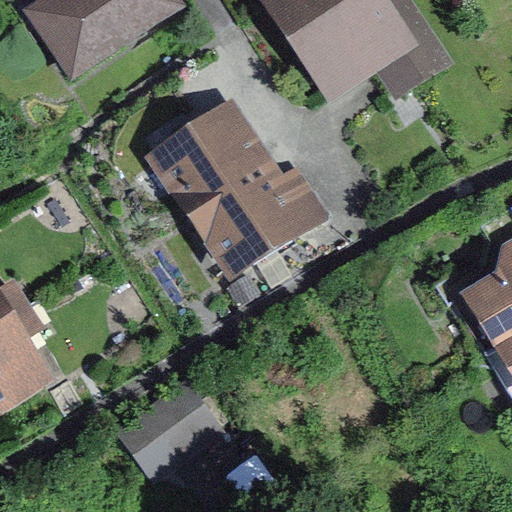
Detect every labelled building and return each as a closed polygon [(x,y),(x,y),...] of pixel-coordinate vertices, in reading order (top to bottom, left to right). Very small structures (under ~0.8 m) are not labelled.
[(183,12),(174,0),(44,0),(20,17),(68,89),(183,12)] [(454,64),(410,0),(388,0),(379,6),(375,0),(245,0),(323,115),(375,80),(392,106),(454,64)] [(296,169),(279,180),(230,105),(140,164),(224,291),(330,221),(296,169)] [(64,173),(0,214),(0,303),(56,389),(161,320),(64,173)] [(476,359),(511,337),(511,203),(478,224),(493,248),(431,286),(476,359)] [(0,303),(0,425),(56,389),(0,303)] [(511,419),(511,337),(476,359),(511,419)] [(201,449),(225,474),(254,447),(188,377),(120,440),(162,485),(201,449)]
